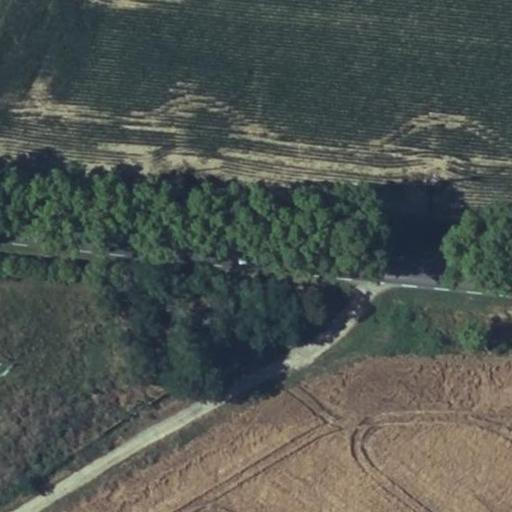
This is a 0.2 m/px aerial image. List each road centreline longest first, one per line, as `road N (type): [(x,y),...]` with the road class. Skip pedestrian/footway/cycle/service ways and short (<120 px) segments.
road 1 (secondary): [(511,280),(0,226)]
road 2 (track): [(401,269),(30,511)]
